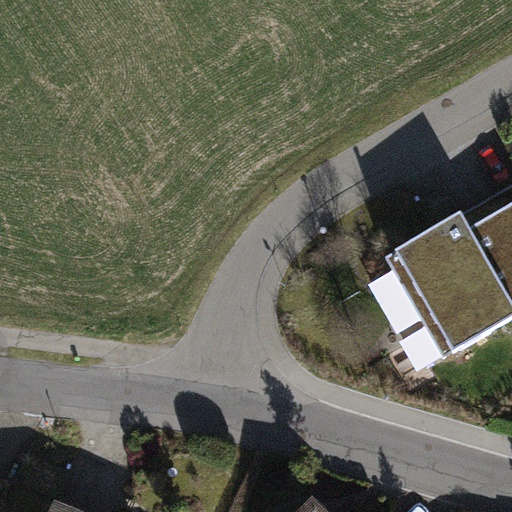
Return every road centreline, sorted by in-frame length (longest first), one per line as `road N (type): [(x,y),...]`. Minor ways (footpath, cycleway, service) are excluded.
road 1 (residential): [(511,77),(336,176),(275,223),(234,285),(192,406)]
road 2 (residential): [(192,406),(511,488)]
road 3 (residential): [(0,380),(192,406)]
